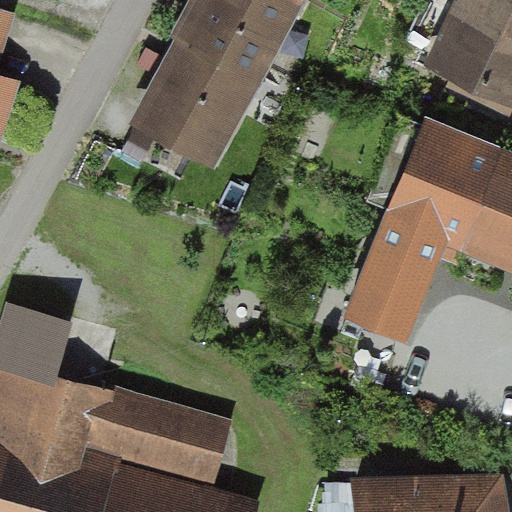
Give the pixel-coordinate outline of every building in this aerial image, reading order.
[(17,0),(0,0),(0,48),(9,51),(22,1),(17,0)] [(265,0),(201,0),(173,52),(250,94),(293,15),(265,0)] [(511,0),(458,0),(433,64),(511,96),(511,0)] [(173,52),(130,130),(207,172),(250,94),(173,52)] [(0,137),(19,78),(0,72),(0,137)] [(452,271),(462,248),(501,150),(410,114),(334,303),(408,333),(436,264),(452,271)] [(511,267),(511,154),(501,150),(462,248),(511,267)] [(0,363),(0,511),(217,511),(241,431),(0,363)] [(393,511),(511,511),(511,480),(510,463),(389,480),(393,511)]
